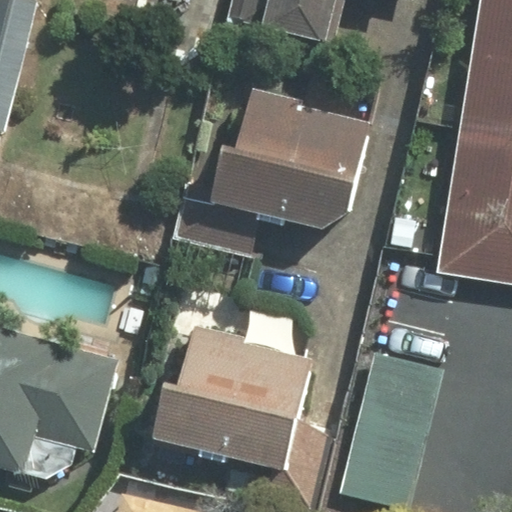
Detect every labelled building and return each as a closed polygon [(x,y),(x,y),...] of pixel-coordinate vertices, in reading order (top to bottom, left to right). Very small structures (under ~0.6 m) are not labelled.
[(37,7),(0,0),(0,132),(11,135),(37,7)] [(264,0),(259,29),(327,42),(335,0),(392,0),(415,4),(416,0),(264,0)] [(511,0),(479,0),(438,276),(511,285),(511,0)] [(208,215),(319,238),(349,216),(369,118),(249,94),(234,163),(220,160),(208,215)] [(310,363),(192,335),(176,401),(157,397),(145,445),(283,477),(310,363)] [(0,477),(17,482),(53,483),(74,470),(79,454),(94,458),(119,369),(0,336),(0,477)]
